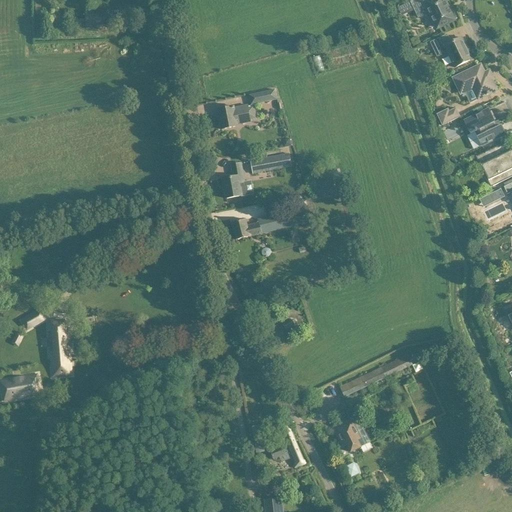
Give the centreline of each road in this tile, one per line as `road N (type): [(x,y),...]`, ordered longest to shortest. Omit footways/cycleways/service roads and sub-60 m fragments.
road 1 (unclassified): [(226,289),(165,0)]
road 2 (unclassified): [(339,511),(226,289)]
road 3 (unclassified): [(248,511),(226,289)]
